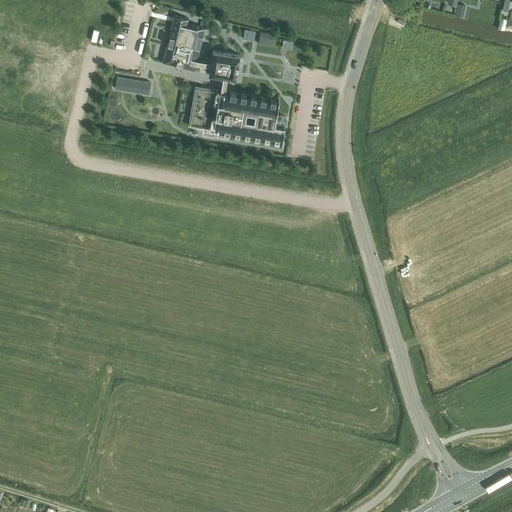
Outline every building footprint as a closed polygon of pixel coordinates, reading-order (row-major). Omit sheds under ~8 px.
[(205,28),(191,24),(190,26),(186,24),(188,19),(188,18),(174,15),(175,16),(163,61),(194,69),(196,63),(197,58),(204,28),(205,28)] [(274,35),(260,32),(258,40),(272,43),(274,35)] [(284,53),(286,40),(276,38),(274,51),(284,53)] [(285,50),(298,55),(301,44),(289,40),(285,50)] [(196,63),(210,65),(209,73),(223,75),(227,76),(236,78),(240,54),(213,50),(211,61),(197,58),(196,63)] [(299,65),(300,54),(285,53),(285,64),(299,65)] [(302,68),(309,69),(311,57),(304,57),(302,68)] [(313,59),(309,69),(319,72),(322,62),(313,59)] [(196,86),(189,125),(282,140),(282,141),(285,124),(284,124),(275,123),(279,99),(278,99),(278,100),(225,91),(224,90),(227,76),(223,75),(220,90),(196,86)] [(151,82),(117,76),(115,88),(149,94),(151,82)] [(333,227),(338,216),(333,214),(327,224),(333,227)]
